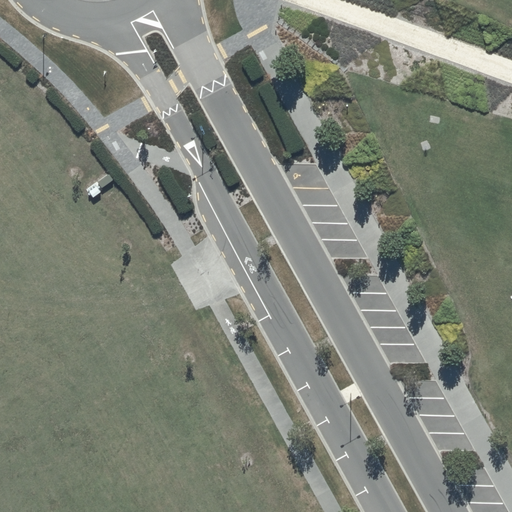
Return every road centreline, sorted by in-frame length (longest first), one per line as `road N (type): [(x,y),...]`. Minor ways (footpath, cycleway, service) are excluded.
road 1 (unclassified): [(165,0),(448,511)]
road 2 (unclassified): [(392,511),(124,18)]
